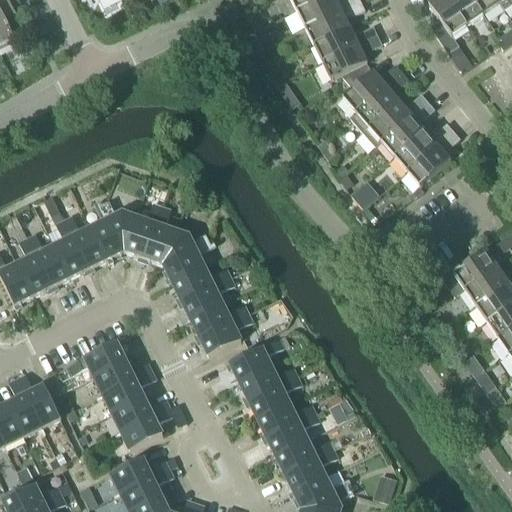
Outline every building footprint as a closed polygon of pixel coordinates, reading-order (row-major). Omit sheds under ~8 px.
[(289,0),(297,15),(327,0),(289,0)] [(305,33),(360,6),(357,0),(348,0),(336,6),(333,0),(327,0),(297,15),(305,33)] [(452,41),(467,30),(445,0),(434,0),(436,3),(428,9),(440,25),(429,32),(448,59),(459,51),(452,41)] [(483,19),(469,0),(445,0),(467,30),(483,19)] [(469,0),(483,19),(499,8),(493,0),(469,0)] [(511,0),(493,0),(499,8),(505,15),(511,10),(511,0)] [(19,27),(8,3),(7,3),(7,5),(0,8),(0,53),(16,46),(9,32),(19,27)] [(346,25),(365,15),(360,6),(305,33),(314,50),(350,33),(346,25)] [(323,68),(378,41),(373,32),(354,41),(350,33),(314,50),(323,68)] [(363,59),(382,50),(378,41),(323,68),(331,86),(341,81),(367,68),(363,59)] [(356,117),(402,77),(395,70),(379,84),(373,76),(367,68),(341,81),(353,94),(343,102),(356,117)] [(392,99),(409,85),(402,77),(356,117),(356,118),(350,123),(362,137),(398,106),(392,99)] [(375,152),(381,147),(427,107),(420,98),(404,113),(398,106),(362,137),(375,152)] [(418,129),(434,114),(427,107),(381,147),(394,162),(424,136),(418,129)] [(407,176),(453,136),(446,128),(430,142),(424,136),(394,162),(407,176)] [(443,158),(460,144),(453,136),(407,176),(420,191),(450,165),(443,158)] [(122,218),(115,222),(109,208),(96,214),(103,228),(92,233),(110,269),(112,267),(111,264),(124,258),(136,223),(122,218)] [(142,268),(162,213),(153,210),(147,227),(136,223),(124,258),(141,264),(140,267),(142,268)] [(165,234),(171,216),(162,213),(142,268),(144,269),(145,265),(163,271),(175,237),(165,234)] [(92,233),(81,239),(72,222),(64,226),(89,279),(91,278),(90,275),(107,266),(108,269),(110,269),(92,233)] [(88,280),(89,279),(64,226),(56,230),(64,247),(54,252),(70,284),(86,276),(88,280)] [(192,248),(189,242),(175,237),(163,271),(169,284),(165,286),(166,289),(203,270),(198,260),(211,254),(205,241),(192,248)] [(54,252),(44,257),(36,240),(28,244),(53,297),(55,296),(53,293),(70,284),(54,252)] [(463,293),(497,271),(491,263),(509,251),(503,242),(467,267),(461,258),(439,273),(447,285),(444,287),(454,302),(464,295),(463,293)] [(51,298),(53,297),(28,244),(19,248),(28,265),(18,270),(34,302),(50,294),(51,298)] [(18,270),(7,275),(0,260),(0,284),(14,312),(16,315),(19,314),(18,310),(34,302),(18,270)] [(226,274),(209,283),(203,270),(166,289),(167,291),(171,289),(180,305),(176,307),(177,309),(230,283),(226,274)] [(474,309),(511,283),(511,271),(502,278),(497,271),(463,293),(464,295),(474,309)] [(217,299),(234,291),(230,283),(177,309),(178,311),(182,309),(190,325),(222,309),(217,299)] [(485,326),(511,307),(511,283),(474,309),(485,326)] [(419,300),(425,296),(419,288),(413,292),(419,300)] [(496,342),(511,331),(511,307),(485,326),(496,342)] [(244,311),(227,319),(222,309),(190,325),(198,342),(194,344),(195,346),(248,319),(244,311)] [(236,336),(253,328),(248,319),(195,346),(196,348),(200,346),(208,363),(241,347),(236,336)] [(507,358),(511,355),(511,331),(496,342),(507,358)] [(266,362),(282,354),(278,344),(229,368),(229,369),(225,371),(227,373),(230,371),(238,388),(271,372),(266,362)] [(118,350),(121,349),(120,346),(117,348),(116,347),(67,371),(72,381),(88,372),(93,383),(126,367),(118,350)] [(147,368),(131,377),(126,367),(93,383),(102,401),(151,376),(147,368)] [(296,382),(292,373),(276,381),(271,372),(238,388),(247,404),(243,406),(244,408),(296,382)] [(139,393),(155,385),(151,376),(102,401),(111,419),(143,403),(139,393)] [(484,376),(474,383),(485,399),(487,398),(495,392),(484,376)] [(42,433),(48,430),(60,424),(44,392),(34,397),(26,380),(18,384),(42,433)] [(289,408),(284,398),(300,390),(296,382),(244,408),(245,410),(248,408),(257,424),(289,408)] [(24,442),(42,433),(18,384),(9,388),(18,405),(8,410),(24,442)] [(165,404),(148,413),(143,403),(111,419),(120,437),(169,413),(165,404)] [(262,445),(314,419),(310,410),(294,418),(289,408),(257,424),(265,441),(261,443),(262,445)] [(24,442),(8,410),(0,413),(0,439),(6,451),(24,442)] [(157,430),(173,422),(169,413),(120,437),(129,456),(162,440),(157,430)] [(307,445),(302,435),(319,427),(314,419),(262,445),(263,446),(267,445),(275,461),(307,445)] [(280,481),(332,455),(328,447),(312,455),(307,445),(275,461),(283,477),(279,479),(280,481)] [(320,472),(337,464),(332,455),(280,481),(281,483),(285,481),(293,498),(293,499),(326,483),(320,472)] [(165,466),(148,474),(143,463),(111,479),(120,498),(169,474),(165,466)] [(156,491),(173,483),(169,474),(120,498),(126,511),(145,511),(166,502),(165,500),(161,502),(156,491)] [(340,511),(338,506),(351,500),(345,487),(331,493),(326,483),(293,499),(293,498),(289,500),(291,504),(295,502),(300,511),(340,511)] [(36,490),(3,505),(6,511),(39,511),(62,501),(58,492),(41,500),(36,490)] [(58,511),(66,509),(62,501),(39,511),(58,511)] [(166,511),(163,506),(167,504),(166,502),(145,511),(166,511)]
